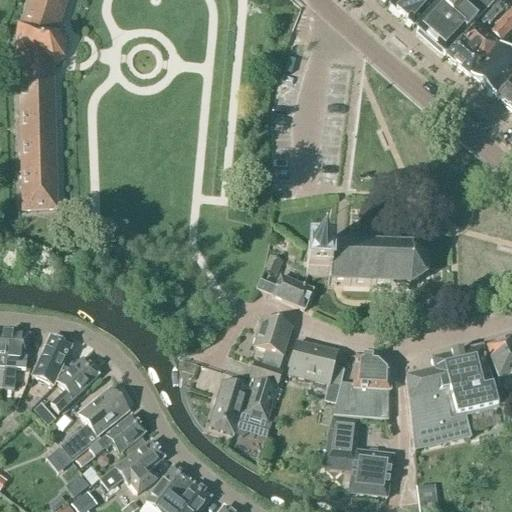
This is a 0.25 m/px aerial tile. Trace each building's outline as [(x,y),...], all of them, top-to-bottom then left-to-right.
[(55,34),(65,0),(32,0),(23,30),(21,29),(17,38),(14,54),(16,63),(18,63),(22,214),(54,214),(50,68),(53,68),(62,60),(64,44),(58,34),(55,34)] [(412,31),(435,5),(429,0),(396,0),(388,10),(412,31)] [(447,56),(480,20),(492,8),(499,0),(447,0),(415,34),(444,59),(447,56)] [(468,80),(497,48),(511,30),(511,14),(510,13),(489,37),(492,39),(488,43),(478,34),(485,25),(480,20),(447,56),(444,59),(468,80)] [(494,101),(511,80),(511,61),(497,48),(468,80),(494,101)] [(283,75),(290,77),(294,63),(287,61),(283,75)] [(511,80),(494,101),(511,116),(511,80)] [(424,262),(411,251),(411,250),(339,248),(328,247),(328,256),(306,255),(305,279),(327,280),(327,288),(337,289),(409,291),(423,281),(424,279),(424,264),(425,263),(424,262)] [(276,280),(282,266),(268,260),(262,275),(276,280)] [(311,294),(279,281),(275,292),(259,285),(254,295),(303,315),(311,294)] [(268,357),(282,361),(291,332),(261,322),(252,352),(268,357)] [(5,337),(0,392),(2,392),(1,403),(12,404),(15,373),(25,373),(27,339),(5,337)] [(69,375),(68,375),(61,371),(70,351),(49,341),(31,381),(52,390),(55,386),(56,387),(69,375)] [(511,342),(511,341),(485,351),(497,381),(511,375),(511,342)] [(334,409),(339,387),(343,373),(332,370),(336,356),(295,346),(287,380),(327,390),(324,406),(334,409)] [(490,391),(480,352),(461,357),(461,355),(449,358),(450,359),(430,364),(432,374),(405,381),(413,457),(469,442),(463,419),(505,409),(498,389),(490,391)] [(277,375),(282,361),(268,357),(264,370),(253,367),(248,382),(276,391),(281,376),(277,375)] [(339,387),(334,409),(331,420),(387,424),(387,396),(389,396),(389,374),(377,362),(355,360),(352,388),(339,387)] [(58,416),(71,404),(97,380),(81,363),(68,375),(69,375),(56,387),(63,395),(50,408),(58,416)] [(266,426),(276,392),(253,385),(249,400),(245,399),(246,394),(222,386),(208,432),(232,439),(241,410),(245,411),(243,419),(266,426)] [(96,441),(127,416),(108,394),(78,419),(88,431),(78,439),(76,437),(59,451),(71,466),(98,443),(96,441)] [(48,417),(41,424),(47,430),(54,424),(48,417)] [(87,454),(93,461),(110,448),(118,458),(143,438),(130,420),(87,454)] [(385,503),(392,460),(354,456),(357,422),(331,420),(326,441),(324,464),(352,467),(347,498),(385,503)] [(155,484),(148,474),(163,463),(149,445),(98,483),(104,491),(119,479),(127,490),(129,489),(136,498),(155,484)] [(80,472),(93,461),(87,454),(74,465),(80,472)] [(320,463),(321,457),(312,455),(311,461),(320,463)] [(193,488),(192,490),(188,486),(189,485),(171,471),(144,506),(151,511),(202,511),(210,502),(193,488)] [(78,480),(65,490),(74,501),(87,490),(78,480)] [(414,491),(416,511),(436,511),(434,489),(414,491)] [(72,511),(91,511),(95,509),(86,497),(70,508),(72,511)] [(59,500),(48,509),(50,511),(56,511),(64,506),(59,500)]
